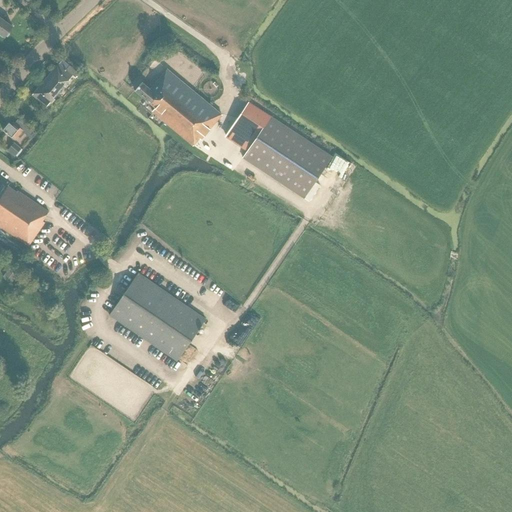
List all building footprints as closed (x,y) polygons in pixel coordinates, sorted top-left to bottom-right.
[(12,27),(0,17),(0,34),(4,38),(12,27)] [(65,70),(58,64),(32,95),(46,107),(72,76),(75,78),(79,74),(69,66),(65,70)] [(222,115),(167,70),(150,90),(142,82),(134,91),(155,108),(152,112),(158,116),(157,117),(193,146),(199,139),(201,140),(222,115)] [(270,117),(248,103),(237,120),(259,134),(242,158),(303,198),(331,157),(270,117)] [(19,128),(13,122),(11,125),(9,123),(2,130),(14,140),(18,136),(20,138),(24,133),(28,137),(31,132),(22,124),(19,128)] [(21,149),(14,143),(8,149),(15,156),(15,155),(21,149)] [(16,192),(7,187),(9,184),(0,177),(0,227),(28,246),(44,222),(42,221),(48,212),(17,191),(16,192)] [(176,361),(205,319),(138,274),(109,316),(176,361)]
